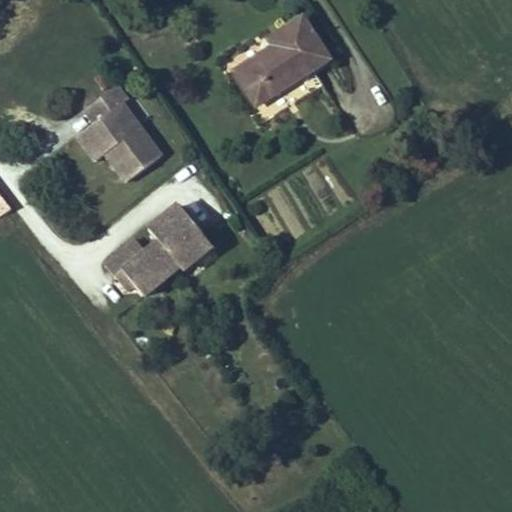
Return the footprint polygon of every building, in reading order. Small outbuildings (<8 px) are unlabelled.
[(264,116),(340,72),(314,27),(280,47),(286,58),(245,82),(264,116)] [(150,193),(185,166),(147,116),(155,110),(141,93),(120,108),(130,122),(116,131),(98,145),(118,171),(128,163),(150,193)] [(107,117),(116,131),(130,122),(120,108),(107,117)] [(0,187),(0,231),(3,235),(27,221),(0,187)] [(228,259),(194,219),(163,245),(173,257),(163,265),(153,253),(122,279),(133,292),(140,286),(150,298),(159,310),(193,281),(197,285),(228,259)] [(140,286),(133,292),(143,304),(150,298),(140,286)]
